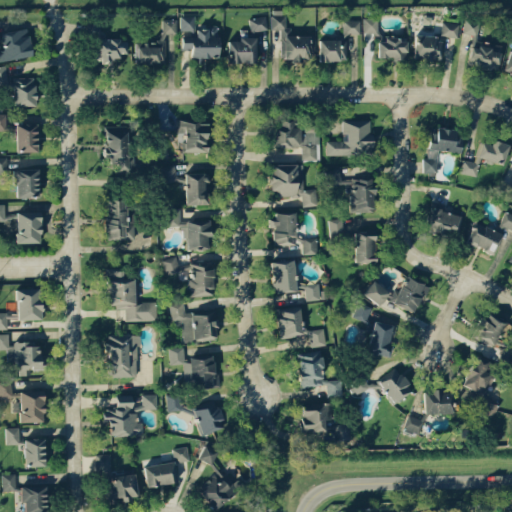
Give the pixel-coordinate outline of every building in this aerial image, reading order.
[(280,29),(280,60),(298,60),(298,57),(312,57),(312,35),(290,35),(290,27),(283,27),(283,10),(270,10),(270,29),(280,29)] [(180,31),(194,31),(194,15),(180,15),(180,31)] [(250,32),(267,29),(265,15),(248,18),(250,32)] [(362,18),(362,32),(377,32),(377,17),(362,18)] [(175,35),(176,19),(161,19),(161,35),(175,35)] [(359,19),(341,20),(341,39),(346,38),(346,34),(359,33),(359,19)] [(462,32),(475,34),(478,22),(464,19),(462,32)] [(456,38),(459,24),(442,20),(439,35),(456,38)] [(99,38),(99,22),(90,22),(91,61),(117,61),(117,53),(126,53),(125,38),(99,38)] [(217,59),(217,26),(195,26),(195,36),(180,36),(180,49),(190,49),(189,57),(197,57),(197,58),(217,59)] [(0,30),(0,33),(2,49),(0,49),(0,59),(30,56),(27,28),(0,30)] [(413,59),(438,60),(439,35),(414,34),(413,59)] [(227,40),(226,62),(254,63),(255,37),(238,36),(238,40),(227,40)] [(164,39),(156,38),(156,45),(136,44),(136,63),(164,63),(164,39)] [(376,38),(376,56),(406,57),(406,38),(376,38)] [(471,38),(467,64),(495,69),(499,43),(471,38)] [(317,39),(318,61),(346,60),(345,39),(317,39)] [(501,72),(511,75),(511,50),(509,49),(501,72)] [(13,105),(34,105),(33,77),(12,77),(13,105)] [(300,146),(300,159),(317,159),(316,124),(299,124),(299,119),(277,120),(277,126),(267,126),(268,147),(300,146)] [(325,155),(371,154),(370,119),(341,119),(341,140),(325,141),(325,155)] [(180,151),(205,151),(206,122),(176,121),(176,132),(181,132),(180,151)] [(15,123),(16,152),(36,151),(36,123),(15,123)] [(127,125),(103,125),(103,156),(115,156),(115,169),(133,169),(133,156),(126,156),(127,125)] [(421,172),(435,172),(436,150),(460,152),(461,136),(454,135),(454,129),(428,128),(426,157),(422,157),(421,172)] [(490,144),(480,141),(476,157),(502,164),(507,144),(491,139),(490,144)] [(478,163),(462,159),(459,172),(475,176),(478,163)] [(301,163),(269,164),(270,196),(301,195),(301,205),(317,205),(316,188),(302,189),(301,163)] [(177,181),(176,164),(159,166),(160,182),(177,181)] [(340,167),(324,170),(327,188),(343,185),(340,167)] [(37,168),(11,169),(11,185),(15,185),(15,197),(38,197),(37,168)] [(206,172),(183,173),(184,204),(207,203),(206,172)] [(349,211),(371,211),(370,177),(348,178),(349,211)] [(105,239),(132,239),(133,217),(125,217),(125,200),(105,200),(105,239)] [(444,203),(428,201),(425,231),(458,234),(461,210),(443,208),(444,203)] [(209,249),(209,220),(179,220),(179,209),(165,209),(165,226),(181,226),(181,237),(186,237),(186,249),(209,249)] [(39,242),(38,211),(15,211),(15,242),(39,242)] [(501,233),(503,227),(511,229),(511,213),(503,211),(496,231),(501,233)] [(271,244),(295,243),(293,212),(274,213),(274,220),(270,220),(271,244)] [(491,254),(501,233),(473,220),(463,241),(491,254)] [(373,261),(373,230),(353,231),(354,261),(373,261)] [(302,253),(316,253),(316,237),(301,237),(302,253)] [(211,261),(187,261),(188,296),(212,295),(211,261)] [(271,291),(294,291),(293,261),(271,261),(271,291)] [(155,320),(155,301),(134,301),(133,278),(124,278),(124,267),(105,268),(106,304),(115,304),(115,308),(124,308),(124,320),(155,320)] [(412,311),(421,294),(425,296),(429,287),(405,275),(392,301),(412,311)] [(379,305),(388,291),(371,280),(362,294),(379,305)] [(318,283),(303,283),(304,300),(319,299),(318,283)] [(40,318),(39,288),(15,288),(16,319),(40,318)] [(351,317),(364,322),(370,306),(357,301),(351,317)] [(216,339),(214,312),(183,314),(182,302),(168,303),(169,320),(181,319),(182,341),(216,339)] [(274,308),(278,338),(309,334),(310,346),(324,344),(322,327),(302,329),(299,306),(274,308)] [(492,346),(505,320),(484,310),(475,329),(479,331),(475,338),(492,346)] [(365,351),(385,356),(393,325),(373,320),(365,351)] [(8,333),(0,333),(0,348),(6,349),(6,362),(14,362),(14,373),(30,373),(30,369),(39,369),(39,343),(8,343),(8,333)] [(107,376),(135,376),(135,344),(139,344),(138,333),(107,334),(108,342),(104,342),(104,351),(106,351),(107,376)] [(511,361),(511,344),(501,344),(499,360),(511,361)] [(218,384),(217,374),(213,374),(211,355),(184,357),(183,346),(167,347),(168,364),(181,363),(183,386),(218,384)] [(326,385),(326,396),(341,395),(340,379),(320,379),(320,367),(321,367),(321,351),(297,352),(298,386),(326,385)] [(460,383),(485,397),(478,409),(491,416),(499,401),(483,392),(497,366),(476,354),(460,383)] [(392,404),(411,390),(395,366),(375,380),(392,404)] [(353,392),(379,385),(378,381),(366,384),(364,376),(350,380),(353,392)] [(0,380),(0,396),(11,396),(10,380),(0,380)] [(17,391),(18,422),(43,421),(42,390),(17,391)] [(142,434),(141,420),(133,420),(133,409),(156,409),(155,393),(140,394),(141,405),(131,405),(131,401),(115,402),(115,407),(105,407),(106,435),(142,434)] [(165,410),(180,410),(181,394),(166,394),(165,410)] [(200,435),(224,427),(214,400),(191,408),(200,435)] [(348,439),(348,422),(330,423),(330,403),(300,404),(300,432),(334,432),(334,440),(348,439)] [(17,427),(4,427),(5,443),(18,443),(17,427)] [(43,438),(24,438),(24,466),(44,465),(43,438)] [(216,450),(202,445),(197,458),(211,464),(216,450)] [(187,460),(186,446),(171,447),(173,462),(187,460)] [(110,475),(109,453),(94,454),(95,474),(104,473),(106,501),(136,499),(134,473),(110,475)] [(176,482),(173,461),(143,464),(145,486),(176,482)] [(14,473),(0,474),(1,491),(14,490),(14,473)] [(215,480),(212,476),(196,486),(210,509),(238,492),(227,473),(215,480)] [(23,511),(44,511),(44,485),(19,486),(20,502),(23,502),(23,511)]
